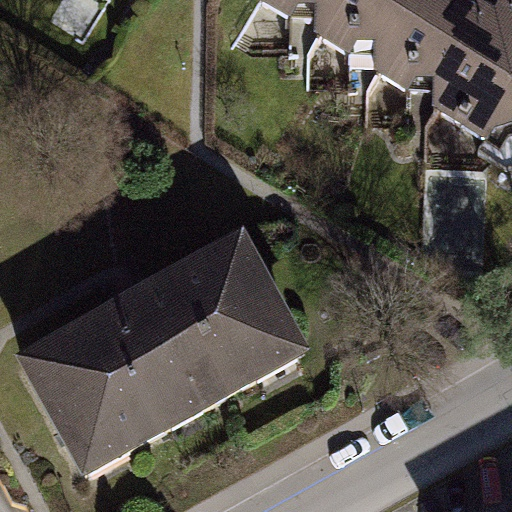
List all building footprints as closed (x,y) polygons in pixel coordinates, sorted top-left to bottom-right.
[(228,0),(285,34),(305,0),(228,0)] [(305,0),(285,34),(342,68),(383,0),(305,0)] [(407,107),(471,0),(383,0),(342,68),(407,107)] [(511,121),(504,16),(480,0),(471,0),(407,107),(480,143),(511,145),(511,121)] [(90,511),(312,392),(245,259),(18,386),(84,511),(90,511)]
